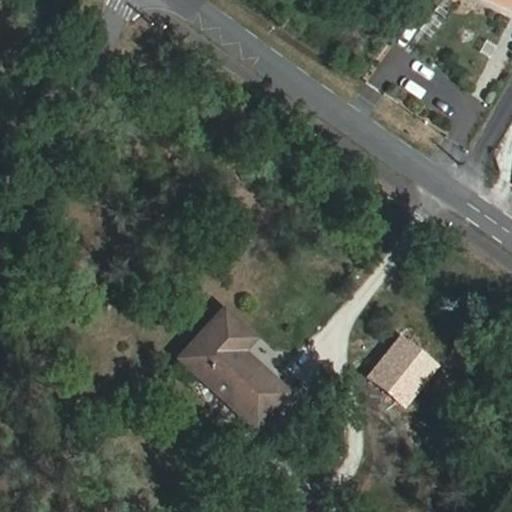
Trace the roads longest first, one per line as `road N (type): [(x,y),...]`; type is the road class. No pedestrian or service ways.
road 1 (tertiary): [(182,0),(511,235)]
road 2 (residential): [(0,285),(124,0)]
